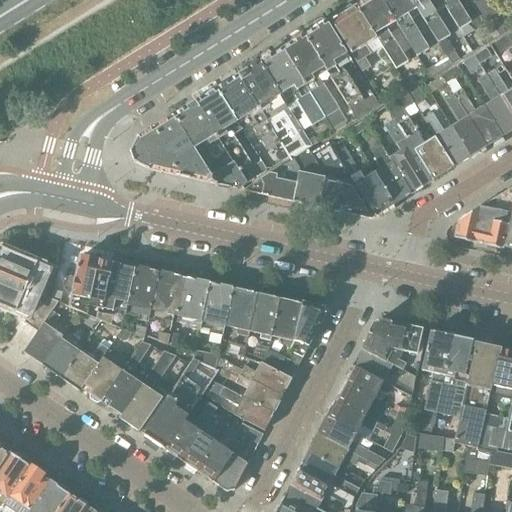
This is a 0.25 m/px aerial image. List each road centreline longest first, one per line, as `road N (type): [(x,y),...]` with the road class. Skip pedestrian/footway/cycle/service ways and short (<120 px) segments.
road 1 (residential): [(249,511),(354,306),(364,266)]
road 2 (residential): [(364,266),(128,214)]
road 3 (residential): [(191,511),(0,379)]
road 4 (tertiary): [(113,108),(288,0)]
road 5 (residential): [(408,276),(420,217),(511,159)]
